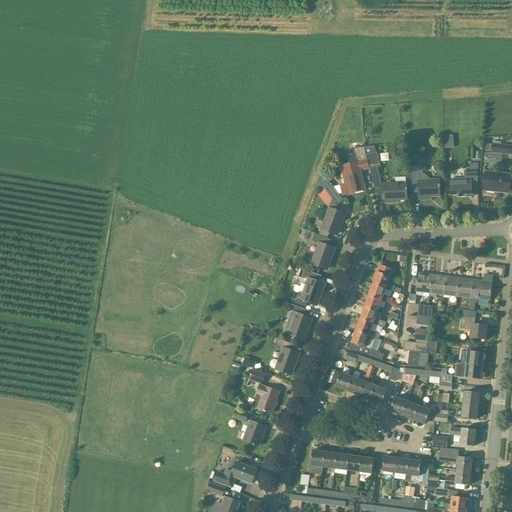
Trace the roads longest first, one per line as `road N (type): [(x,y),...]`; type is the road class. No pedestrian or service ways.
road 1 (residential): [(312,388),(370,240),(511,228)]
road 2 (residential): [(295,435),(413,448),(416,431),(312,388)]
road 3 (unclassified): [(486,511),(511,286)]
